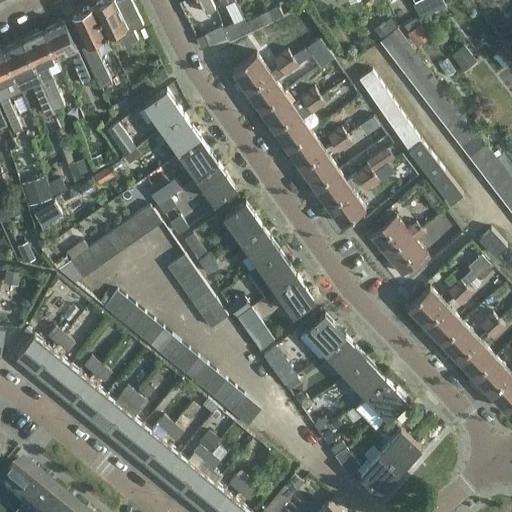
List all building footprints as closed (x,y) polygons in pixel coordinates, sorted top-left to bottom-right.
[(103,0),(93,5),(107,34),(124,26),(130,40),(139,36),(131,21),(127,23),(116,0),(103,0)] [(214,6),(211,0),(198,0),(204,10),(214,6)] [(270,16),(281,11),(277,2),(266,7),(270,16)] [(95,40),(107,34),(93,5),(73,15),(86,42),(82,44),(100,83),(113,78),(95,40)] [(259,11),(244,18),(248,27),(263,20),(259,11)] [(248,27),(244,18),(242,14),(230,20),(235,33),(248,27)] [(43,28),(56,56),(73,48),(75,53),(72,54),(76,63),(75,64),(83,80),(91,76),(65,18),(43,28)] [(208,41),(226,33),(221,22),(203,31),(208,41)] [(387,48),(403,36),(396,26),(380,39),(387,48)] [(54,104),(65,99),(47,60),(56,56),(43,28),(23,37),(42,78),(54,104)] [(394,58),(411,45),(403,36),(387,48),(394,58)] [(54,104),(42,78),(23,37),(2,47),(21,88),(33,83),(47,112),(56,108),(54,104)] [(402,67),(418,55),(411,45),(394,58),(402,67)] [(278,64),(291,54),(286,46),(272,55),(278,64)] [(0,97),(13,127),(22,123),(8,94),(21,88),(2,47),(0,47),(0,97)] [(245,87),(270,69),(256,49),(231,67),(245,87)] [(284,72),(297,62),(291,54),(278,64),(284,72)] [(409,77),(425,64),(418,55),(402,67),(409,77)] [(416,86),(433,74),(425,64),(409,77),(416,86)] [(366,86),(379,77),(372,67),(359,76),(366,86)] [(259,106),(284,88),(270,69),(245,87),(259,106)] [(423,96),(440,83),(433,74),(416,86),(423,96)] [(373,96),(386,87),(379,77),(366,86),(373,96)] [(431,105),(447,93),(440,83),(423,96),(431,105)] [(305,102),(318,92),(313,84),(300,93),(305,102)] [(162,126),(184,111),(167,87),(145,102),(162,126)] [(380,106),(393,97),(386,87),(373,96),(380,106)] [(273,125),(297,107),(284,88),(259,106),(273,125)] [(311,110),(324,100),(318,92),(305,102),(311,110)] [(438,115),(455,102),(447,93),(431,105),(438,115)] [(387,117),(400,108),(393,97),(380,106),(387,117)] [(445,124),(462,112),(455,102),(438,115),(445,124)] [(286,144),(311,126),(297,107),(273,125),(286,144)] [(394,127),(407,118),(400,108),(387,117),(394,127)] [(179,150),(201,135),(184,111),(162,126),(179,150)] [(453,134),(469,121),(462,112),(445,124),(453,134)] [(401,137),(414,128),(407,118),(394,127),(401,137)] [(460,143),(477,131),(469,121),(453,134),(460,143)] [(332,140),(345,130),(340,122),(327,132),(332,140)] [(300,163),(324,145),(311,126),(286,144),(300,163)] [(414,128),(401,137),(409,148),(421,138),(414,128)] [(338,148),(351,139),(345,130),(332,140),(338,148)] [(467,153),(484,140),(477,131),(460,143),(467,153)] [(197,175),(218,159),(201,135),(179,150),(197,175)] [(421,138),(409,148),(408,148),(450,202),(463,192),(421,138)] [(475,162),(491,150),(484,140),(467,153),(475,162)] [(313,182),(338,164),(324,145),(300,163),(313,182)] [(374,169),(393,155),(386,145),(367,158),(368,161),(355,170),(360,178),(374,169)] [(128,160),(139,152),(135,146),(124,153),(128,160)] [(482,172),(498,159),(491,150),(475,162),(482,172)] [(218,159),(197,175),(214,199),(235,184),(218,159)] [(489,181),(506,169),(498,159),(482,172),(489,181)] [(327,202),(352,184),(338,164),(313,182),(327,202)] [(374,169),(360,178),(366,186),(379,176),(374,169)] [(497,191),(511,179),(511,176),(506,169),(489,181),(497,191)] [(504,200),(511,194),(511,179),(497,191),(504,200)] [(352,184),(327,202),(341,221),(365,204),(352,184)] [(241,238),(263,223),(245,198),(224,213),(241,238)] [(140,207),(152,224),(161,218),(149,201),(140,207)] [(143,230),(152,224),(140,207),(131,213),(143,230)] [(134,237),(143,230),(131,213),(122,220),(134,237)] [(385,251),(420,223),(415,217),(406,225),(396,213),(371,234),(385,251)] [(125,243),(134,237),(122,220),(113,226),(125,243)] [(258,263),(280,247),(263,223),(241,238),(258,263)] [(401,271),(427,251),(415,237),(425,229),(420,223),(385,251),(401,271)] [(479,236),(495,254),(507,243),(491,225),(479,236)] [(117,249),(125,243),(113,226),(105,232),(117,249)] [(108,255),(117,249),(105,232),(96,238),(108,255)] [(99,261),(108,255),(96,238),(87,244),(99,261)] [(90,268),(99,261),(87,244),(78,251),(90,268)] [(275,287),(297,272),(280,247),(258,263),(275,287)] [(173,271),(190,259),(184,250),(167,262),(173,271)] [(82,274),(90,268),(78,251),(69,257),(82,274)] [(202,265),(214,258),(209,251),(198,259),(202,265)] [(207,272),(218,264),(214,258),(202,265),(207,272)] [(179,280),(196,268),(190,259),(173,271),(179,280)] [(186,289),(203,277),(196,268),(179,280),(186,289)] [(297,272),(275,287),(292,311),(314,296),(297,272)] [(460,276),(448,288),(454,294),(466,283),(460,276)] [(192,298),(209,286),(203,277),(186,289),(192,298)] [(423,321),(445,300),(428,282),(406,303),(423,321)] [(466,283),(454,294),(460,300),(472,289),(466,283)] [(198,307),(207,300),(215,295),(209,286),(192,298),(198,307)] [(112,310),(125,294),(116,287),(103,303),(112,310)] [(237,314),(252,304),(243,293),(228,303),(237,314)] [(121,318),(134,302),(125,294),(112,310),(121,318)] [(218,317),(227,311),(215,295),(207,300),(218,317)] [(210,323),(218,317),(207,300),(198,307),(210,323)] [(439,338),(461,317),(445,300),(423,321),(439,338)] [(131,325),(144,310),(134,302),(121,318),(131,325)] [(261,348),(275,336),(252,304),(237,314),(261,348)] [(140,333),(153,317),(144,310),(131,325),(140,333)] [(320,356),(326,350),(345,332),(324,310),(299,334),(320,356)] [(492,310),(480,322),(486,328),(498,317),(492,310)] [(149,341),(162,325),(153,317),(140,333),(149,341)] [(456,355),(478,334),(461,317),(439,338),(456,355)] [(498,317),(486,328),(492,335),(504,323),(498,317)] [(59,339),(66,330),(56,322),(49,330),(59,339)] [(158,348),(171,332),(162,325),(149,341),(158,348)] [(69,347),(76,338),(66,330),(59,339),(69,347)] [(35,368),(53,346),(34,331),(16,353),(35,368)] [(166,354),(179,338),(171,332),(158,348),(166,354)] [(346,371),(365,353),(345,332),(326,350),(346,371)] [(472,372),(494,351),(478,334),(456,355),(472,372)] [(174,361),(187,345),(179,338),(166,354),(174,361)] [(264,352),(285,382),(296,374),(298,372),(277,343),(264,352)] [(183,369),(196,353),(187,345),(174,361),(183,369)] [(53,383),(71,361),(53,346),(35,368),(53,383)] [(95,368),(102,360),(92,351),(85,360),(95,368)] [(510,368),(504,362),(494,351),(472,372),(488,389),(510,368)] [(193,377),(206,361),(196,353),(183,369),(193,377)] [(367,392),(386,375),(365,353),(346,371),(367,392)] [(105,376),(112,368),(102,360),(95,368),(105,376)] [(71,398),(89,376),(71,361),(53,383),(71,398)] [(202,384),(215,368),(206,361),(193,377),(202,384)] [(212,392),(225,376),(215,368),(202,384),(212,392)] [(511,400),(511,370),(510,368),(488,389),(505,407),(511,400)] [(290,388),(301,380),(296,374),(285,382),(290,388)] [(386,375),(367,392),(387,415),(406,397),(386,375)] [(89,413),(107,391),(89,376),(71,398),(89,413)] [(221,399),(234,383),(225,376),(212,392),(221,399)] [(131,398),(138,389),(128,381),(121,389),(131,398)] [(230,407),(237,399),(243,391),(234,383),(221,399),(230,407)] [(141,406),(148,397),(138,389),(131,398),(141,406)] [(107,428),(125,405),(107,391),(89,413),(107,428)] [(237,399),(253,413),(260,405),(243,391),(237,399)] [(246,421),(253,413),(237,399),(230,407),(246,421)] [(125,442),(143,420),(125,405),(107,428),(125,442)] [(168,427),(174,419),(164,410),(157,419),(168,427)] [(317,427),(328,420),(323,413),(312,421),(317,427)] [(178,435),(185,427),(174,419),(168,427),(178,435)] [(143,457),(161,435),(143,420),(125,442),(143,457)] [(321,434),(333,426),(328,420),(317,427),(321,434)] [(380,449),(400,466),(420,444),(400,426),(380,449)] [(161,472),(179,450),(161,435),(143,457),(161,472)] [(334,452),(345,445),(340,438),(330,446),(334,452)] [(204,457),(211,448),(201,440),(194,448),(204,457)] [(348,472),(359,464),(345,445),(334,452),(348,472)] [(214,465),(221,456),(211,448),(204,457),(214,465)] [(380,488),(400,466),(380,449),(360,471),(380,488)] [(179,487),(197,464),(179,450),(161,472),(179,487)] [(0,485),(24,506),(44,482),(24,466),(22,468),(12,460),(0,475),(0,485)] [(197,501),(215,479),(197,464),(179,487),(197,501)] [(286,499),(305,476),(295,468),(277,491),(286,499)] [(240,486),(247,478),(237,469),(230,478),(240,486)] [(250,494),(257,486),(247,478),(240,486),(250,494)] [(210,511),(218,511),(233,494),(215,479),(197,501),(210,511)] [(31,511),(51,511),(63,498),(44,482),(24,506),(31,511)] [(267,503),(276,511),(286,499),(277,491),(267,503)] [(233,494),(218,511),(250,511),(252,509),(233,494)] [(80,511),(63,498),(51,511),(80,511)] [(316,511),(344,511),(328,499),(316,511)]
